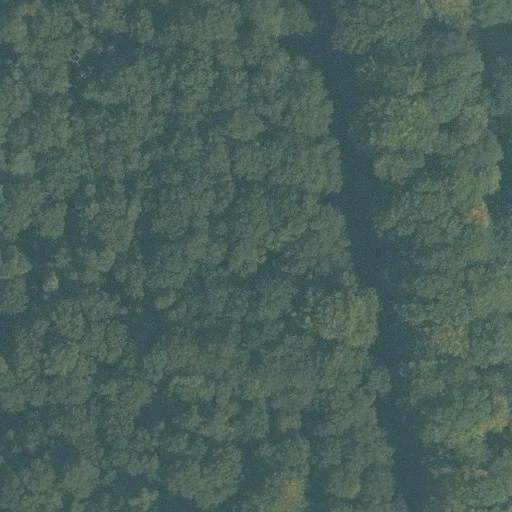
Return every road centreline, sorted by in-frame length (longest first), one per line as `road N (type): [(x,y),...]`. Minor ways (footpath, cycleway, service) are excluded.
road 1 (tertiary): [(488,511),(392,0)]
road 2 (unclassified): [(315,511),(221,0)]
